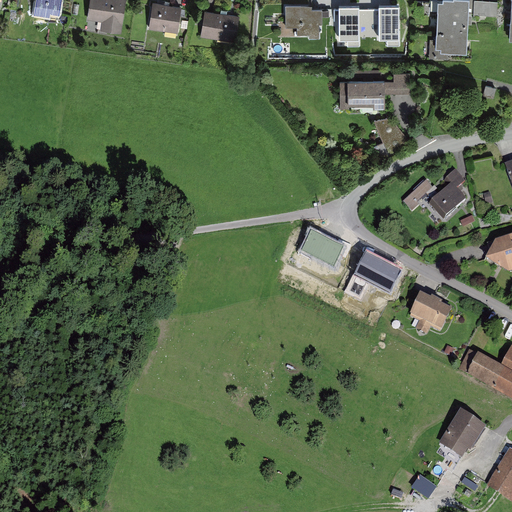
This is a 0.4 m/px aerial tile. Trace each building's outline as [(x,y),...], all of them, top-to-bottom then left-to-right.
[(61,0),(36,0),(34,15),(58,18),(61,0)] [(101,30),(121,33),(126,0),(89,0),(87,19),(102,21),(101,30)] [(348,49),(403,47),(401,0),(351,0),(333,1),(335,41),(348,41),(348,49)] [(438,0),(436,48),(441,48),(441,51),(467,53),(469,0),(438,0)] [(182,6),(153,2),(149,29),(178,33),(182,6)] [(498,17),(499,2),(477,2),(477,17),(498,17)] [(312,4),(285,5),(286,27),(297,26),(297,34),(319,33),(319,8),(312,8),(312,4)] [(240,16),(205,10),(201,37),(235,43),(240,16)] [(394,80),(385,81),(386,93),(410,93),(410,73),(394,73),(394,80)] [(348,81),(340,81),(340,108),(386,108),(386,93),(385,81),(385,79),(348,80),(348,81)] [(486,86),(483,96),(494,99),(496,89),(486,86)] [(383,142),(374,146),(380,159),(405,146),(406,137),(391,117),(374,121),(383,142)] [(464,182),(455,172),(446,180),(450,184),(429,203),(444,219),(466,199),(456,189),(464,182)] [(432,188),(426,181),(402,202),(411,213),(428,198),(426,194),(432,188)] [(511,235),(494,242),(485,260),(510,273),(511,271),(511,235)] [(328,237),(315,272),(347,284),(360,249),(328,237)] [(452,309),(420,295),(410,318),(420,323),(417,330),(428,335),(431,328),(442,332),(452,309)] [(511,346),(501,367),(478,354),(467,375),(511,399),(511,346)] [(463,460),(484,430),(459,413),(438,443),(463,460)] [(511,451),(510,450),(485,488),(511,505),(511,451)] [(421,475),(412,487),(430,499),(438,486),(421,475)]
